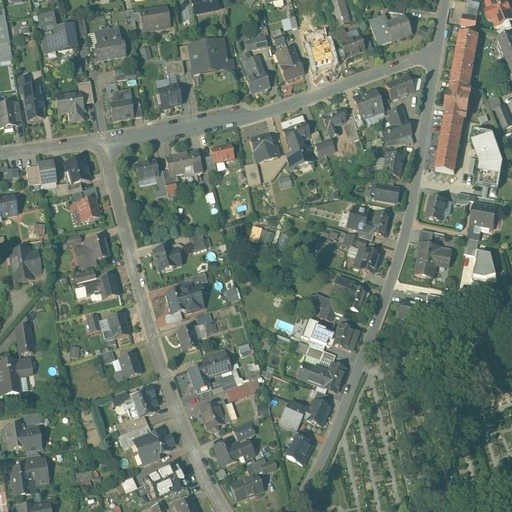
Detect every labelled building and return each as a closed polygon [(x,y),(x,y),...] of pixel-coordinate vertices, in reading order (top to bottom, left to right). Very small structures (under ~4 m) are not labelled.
[(195,0),(196,3),(191,4),(194,17),(195,17),(195,16),(217,11),(217,12),(215,0),(195,0)] [(342,0),(328,0),(336,30),(350,26),(342,0)] [(511,17),(504,0),(494,0),(487,3),(496,26),(497,27),(509,22),(511,20),(511,17)] [(404,8),(389,6),(388,13),(403,15),(404,8)] [(166,8),(141,12),(142,13),(133,15),(134,23),(143,21),(144,30),(153,29),(153,32),(169,29),(166,8)] [(132,11),(124,13),(127,30),(135,28),(134,23),(133,15),(132,11)] [(72,28),(56,30),(53,16),(39,18),(43,41),(42,41),(44,56),(60,53),(73,51),(74,51),(71,37),(73,37),(72,28)] [(477,18),(463,16),(461,28),(475,30),(477,18)] [(294,18),(288,20),(291,31),(297,29),(294,18)] [(382,24),(380,18),(368,23),(374,38),(378,36),(382,47),(391,43),(385,26),(386,26),(385,23),(382,24)] [(386,26),(385,26),(391,43),(410,36),(404,19),(386,26)] [(83,20),(71,22),(72,28),(73,37),(85,35),(83,20)] [(509,22),(497,27),(496,26),(494,27),(497,34),(511,28),(509,22)] [(6,25),(0,26),(0,46),(9,45),(6,25)] [(118,31),(107,33),(111,61),(126,58),(124,47),(123,46),(122,45),(121,45),(118,31)] [(279,31),(270,34),(273,40),(281,37),(279,31)] [(343,31),(332,36),(334,44),(338,42),(344,39),(344,40),(346,39),(343,31)] [(358,39),(356,33),(355,32),(351,34),(352,36),(346,39),(344,40),(345,44),(358,39)] [(107,33),(95,35),(97,49),(96,50),(95,50),(95,51),(97,63),(111,61),(107,33)] [(451,85),(469,89),(478,37),(460,34),(451,85)] [(511,34),(497,41),(504,56),(508,68),(511,76),(511,34)] [(260,35),(247,38),(250,51),(267,47),(265,38),(261,39),(260,35)] [(273,40),(272,40),(275,48),(284,44),(282,37),(281,37),(273,40)] [(333,65),(327,44),(324,45),(322,37),(310,40),(311,43),(312,48),(309,49),(315,70),(333,65)] [(358,39),(345,44),(344,40),(344,39),(338,42),(345,61),(364,53),(361,45),(358,39)] [(504,56),(497,41),(494,42),(501,57),(504,56)] [(203,45),(190,47),(192,60),(195,60),(196,67),(191,68),(193,78),(199,77),(198,72),(215,69),(215,68),(226,66),(225,62),(226,62),(222,42),(221,42),(223,48),(212,50),(212,47),(204,49),(203,45)] [(366,43),(361,45),(364,53),(364,54),(370,52),(366,43)] [(9,45),(0,46),(0,59),(11,58),(9,45)] [(187,47),(179,48),(181,62),(190,61),(187,47)] [(140,50),(143,61),(152,59),(149,48),(140,50)] [(292,49),(278,54),(281,62),(278,64),(280,68),(297,61),(292,49)] [(73,51),(60,53),(61,57),(64,59),(60,63),(68,70),(75,62),(70,58),(73,55),(73,51)] [(257,58),(250,61),(247,55),(240,58),(243,64),(239,65),(245,81),(263,74),(257,58)] [(297,61),(280,68),(285,83),(303,77),(297,61)] [(164,65),(167,78),(174,77),(184,75),(181,62),(164,65)] [(125,69),(113,71),(115,83),(127,81),(125,69)] [(245,81),(251,97),(269,90),(263,74),(245,81)] [(167,82),(156,84),(161,112),(171,110),(170,108),(181,106),(174,77),(167,78),(167,82)] [(408,78),(385,87),(391,102),(413,94),(408,78)] [(31,94),(28,79),(18,81),(20,96),(23,96),(23,102),(33,100),(31,94)] [(90,83),(83,84),(86,100),(92,99),(90,83)] [(469,89),(451,85),(449,92),(448,92),(445,113),(446,113),(444,120),(463,124),(464,121),(466,121),(467,116),(466,116),(470,97),(471,92),(469,92),(469,89)] [(130,91),(110,94),(108,94),(110,106),(128,102),(127,92),(130,92),(130,91)] [(375,93),(362,99),(361,98),(353,101),(359,117),(360,122),(361,122),(383,114),(375,93)] [(81,95),(55,98),(58,115),(72,113),(73,124),(83,122),(81,112),(83,112),(81,95)] [(497,97),(487,101),(491,112),(495,111),(502,108),(497,97)] [(33,100),(23,102),(27,123),(44,120),(40,99),(33,100)] [(110,106),(109,106),(112,123),(132,120),(133,120),(131,109),(130,102),(110,106)] [(19,105),(13,106),(16,123),(22,122),(19,105)] [(13,106),(0,107),(0,129),(16,127),(16,123),(13,106)] [(140,107),(131,109),(133,120),(132,120),(142,118),(140,107)] [(511,126),(511,125),(504,107),(502,108),(495,111),(503,130),(511,126)] [(401,109),(388,113),(392,125),(389,126),(390,129),(406,124),(401,109)] [(340,112),(322,118),(327,132),(330,140),(338,137),(335,129),(345,125),(340,112)] [(359,117),(352,120),(352,121),(352,122),(353,126),(354,126),(356,132),(364,129),(361,122),(360,122),(359,117)] [(463,124),(444,120),(444,121),(435,172),(454,175),(463,124)] [(298,121),(281,127),(287,146),(300,141),(309,138),(304,123),(299,125),(298,121)] [(406,124),(390,129),(384,131),(388,142),(384,143),(386,149),(406,146),(403,138),(407,137),(405,131),(408,130),(406,124)] [(353,126),(346,129),(351,143),(358,140),(356,132),(354,126),(353,126)] [(492,135),(474,132),(472,144),(480,167),(477,187),(498,191),(502,165),(492,135)] [(317,134),(311,136),(314,147),(321,144),(317,134)] [(268,136),(249,142),(254,156),(257,166),(278,160),(275,149),(272,150),(268,136)] [(300,141),(288,145),(291,155),(296,169),(312,164),(307,149),(303,150),(300,141)] [(331,141),(321,144),(324,152),(333,149),(331,141)] [(321,144),(314,147),(317,155),(324,152),(321,144)] [(230,147),(211,151),(212,158),(214,165),(233,161),(230,147)] [(197,154),(165,160),(168,172),(169,179),(170,179),(183,176),(182,172),(193,170),(194,177),(202,175),(197,154)] [(402,155),(393,154),(393,156),(386,155),(382,177),(399,180),(403,158),(401,158),(402,155)] [(291,155),(285,157),(290,171),(296,169),(291,155)] [(212,158),(204,160),(208,174),(216,172),(214,165),(212,158)] [(83,161),(64,166),(66,174),(69,173),(72,187),(90,183),(86,169),(85,169),(83,161)] [(155,163),(135,167),(138,183),(154,180),(158,179),(157,175),(155,163)] [(52,165),(37,167),(40,186),(41,188),(56,186),(52,165)] [(254,166),(244,168),(248,188),(260,186),(257,173),(255,173),(254,166)] [(37,168),(26,170),(29,187),(40,186),(37,168)] [(17,169),(2,170),(3,180),(18,179),(17,169)] [(193,170),(182,172),(183,176),(184,179),(194,177),(193,170)] [(168,172),(162,173),(164,186),(171,184),(170,179),(169,179),(168,172)] [(162,173),(157,175),(158,179),(154,180),(156,188),(165,186),(164,186),(162,173)] [(280,180),(282,189),(292,187),(290,178),(280,180)] [(171,184),(164,186),(165,186),(167,198),(177,196),(175,183),(171,184)] [(68,186),(55,188),(57,200),(82,194),(80,187),(69,190),(68,186)] [(165,186),(156,188),(157,193),(154,194),(156,201),(167,198),(165,186)] [(397,192),(378,188),(376,195),(375,201),(395,205),(397,192)] [(0,220),(17,217),(13,198),(0,200),(0,220)] [(446,202),(430,199),(425,219),(441,223),(446,202)] [(94,201),(77,206),(82,225),(99,220),(94,201)] [(496,209),(474,205),(470,227),(481,229),(480,232),(488,233),(489,230),(492,230),(496,209)] [(367,213),(353,210),(351,216),(350,215),(347,228),(358,231),(370,234),(372,227),(367,226),(367,225),(364,224),(367,213)] [(389,218),(375,215),(372,227),(370,234),(370,235),(373,236),(384,239),(389,218)] [(33,236),(45,236),(45,225),(33,225),(33,236)] [(474,229),(469,228),(467,240),(478,242),(480,235),(473,234),(474,229)] [(257,229),(253,240),(270,246),(274,235),(257,229)] [(370,234),(358,231),(356,238),(358,239),(371,243),(373,236),(370,235),(370,234)] [(433,234),(420,232),(418,245),(421,246),(421,244),(431,246),(433,234)] [(201,234),(189,237),(194,255),(206,251),(201,234)] [(278,249),(285,252),(290,238),(283,235),(278,249)] [(356,238),(346,235),(343,246),(355,249),(358,239),(356,238)] [(79,238),(66,241),(68,248),(81,245),(79,238)] [(109,259),(104,238),(84,243),(86,249),(86,250),(89,249),(93,263),(94,263),(109,259)] [(451,254),(438,252),(439,248),(431,246),(421,244),(421,246),(419,255),(415,276),(414,276),(414,277),(433,280),(436,263),(449,266),(451,254)] [(170,248),(153,253),(159,273),(180,267),(176,251),(171,253),(170,248)] [(86,249),(80,251),(81,257),(76,259),(79,270),(95,266),(94,263),(93,263),(89,249),(86,250),(86,249)] [(38,255),(29,257),(28,251),(10,254),(14,283),(31,280),(32,283),(35,282),(34,279),(41,277),(40,272),(38,255)] [(379,256),(365,251),(363,257),(358,271),(372,276),(379,256)] [(476,252),(475,258),(475,261),(477,261),(475,268),(473,268),(471,281),(472,281),(473,278),(484,280),(485,284),(496,281),(495,277),(496,277),(491,256),(490,256),(490,254),(476,252)] [(46,271),(40,272),(41,277),(34,279),(35,282),(32,283),(34,299),(48,285),(46,271)] [(93,273),(75,277),(77,286),(95,282),(93,273)] [(205,275),(189,279),(191,288),(200,285),(200,286),(207,284),(205,275)] [(77,286),(74,287),(77,300),(86,298),(86,297),(100,293),(102,302),(119,298),(114,277),(95,282),(77,286)] [(354,286),(337,280),(332,293),(349,299),(352,289),(353,290),(354,286)] [(191,288),(181,291),(187,312),(186,312),(187,315),(198,311),(194,297),(195,297),(196,297),(196,298),(197,298),(198,298),(203,296),(200,286),(200,285),(191,288)] [(238,289),(226,291),(228,304),(240,302),(238,289)] [(353,290),(352,289),(349,299),(345,309),(346,309),(359,314),(362,307),(365,308),(368,298),(365,296),(366,294),(353,290)] [(181,291),(165,296),(171,316),(178,314),(186,312),(187,312),(181,291)] [(329,301),(316,296),(312,306),(325,311),(329,301)] [(441,299),(428,296),(427,303),(440,306),(441,299)] [(345,309),(336,306),(336,304),(329,301),(325,311),(333,314),(343,317),(346,309),(345,309)] [(419,307),(402,304),(399,319),(424,324),(427,307),(419,306),(419,307)] [(325,311),(321,310),(318,319),(329,323),(333,314),(325,311)] [(178,314),(171,316),(165,317),(167,326),(181,322),(178,314)] [(199,325),(212,321),(210,315),(197,318),(199,325)] [(97,317),(87,320),(90,334),(100,332),(97,317)] [(124,317),(107,321),(112,341),(129,337),(124,317)] [(303,334),(308,319),(303,318),(298,333),(303,334)] [(29,327),(15,329),(19,357),(33,355),(29,327)] [(335,337),(325,333),(325,331),(314,327),(314,328),(315,328),(310,341),(309,341),(311,342),(331,350),(332,346),(331,346),(335,337)] [(356,333),(339,327),(335,337),(331,346),(332,346),(351,353),(356,341),(354,338),(356,333)] [(193,329),(177,333),(182,354),(199,349),(193,329)] [(309,341),(301,338),(299,344),(309,348),(311,342),(309,341)] [(80,359),(80,348),(71,348),(70,359),(80,359)] [(335,357),(309,348),(307,354),(333,364),(335,357)] [(223,352),(201,359),(202,365),(225,358),(223,352)] [(110,353),(97,357),(100,368),(114,363),(110,353)] [(134,356),(118,361),(122,373),(125,381),(141,376),(134,356)] [(225,358),(202,365),(203,368),(204,367),(208,380),(229,373),(228,368),(228,366),(227,366),(225,358)] [(30,361),(16,363),(18,380),(21,376),(32,374),(30,361)] [(15,362),(0,364),(0,383),(1,388),(0,387),(0,397),(0,399),(20,396),(18,380),(16,363),(15,362)] [(328,374),(303,365),(301,372),(300,371),(299,373),(300,373),(298,380),(325,390),(326,386),(324,385),(328,374)] [(345,371),(331,366),(328,374),(324,385),(326,386),(338,390),(345,371)] [(203,368),(188,373),(194,393),(211,388),(208,380),(204,367),(203,368)] [(122,373),(115,375),(118,383),(125,381),(122,373)] [(231,376),(219,380),(224,393),(227,392),(236,389),(231,376)] [(236,389),(227,392),(231,403),(248,397),(244,386),(236,389)] [(151,389),(149,390),(148,388),(142,390),(143,392),(144,392),(145,395),(148,394),(151,402),(153,401),(151,396),(153,395),(151,389)] [(143,392),(130,397),(132,402),(139,420),(144,418),(155,414),(153,408),(156,407),(153,401),(151,402),(148,394),(145,395),(144,392),(143,392)] [(329,398),(317,393),(314,400),(326,405),(329,398)] [(126,394),(111,400),(114,409),(129,403),(126,394)] [(330,410),(313,402),(309,413),(305,422),(321,429),(330,410)] [(223,403),(200,411),(207,431),(209,430),(209,432),(212,434),(217,432),(218,429),(217,427),(230,423),(223,403)] [(309,413),(289,404),(282,420),(298,427),(299,424),(305,422),(309,413)] [(258,417),(270,415),(269,407),(257,409),(258,417)] [(135,411),(128,413),(131,422),(139,420),(135,411)] [(41,414),(20,417),(22,427),(23,427),(23,428),(42,425),(41,414)] [(131,422),(114,428),(118,439),(132,434),(148,428),(144,418),(139,420),(131,422)] [(298,427),(282,420),(279,427),(294,434),(295,434),(298,427)] [(249,425),(233,432),(238,444),(254,436),(249,425)] [(37,430),(23,432),(23,428),(23,427),(22,427),(4,429),(8,452),(25,450),(26,453),(40,451),(37,430)] [(148,428),(132,434),(136,443),(143,441),(146,440),(146,439),(151,437),(148,428)] [(151,437),(146,439),(146,440),(148,445),(154,459),(155,459),(171,452),(169,448),(166,440),(162,432),(151,437)] [(132,434),(118,439),(122,449),(123,451),(137,445),(136,443),(132,434)] [(295,434),(294,434),(290,440),(295,442),(303,443),(305,438),(295,434)] [(303,443),(295,442),(286,459),(302,467),(306,459),(304,458),(310,447),(303,443)] [(148,445),(146,446),(145,443),(138,446),(141,454),(139,454),(145,467),(157,462),(156,462),(155,459),(154,459),(148,445)] [(230,443),(214,449),(222,469),(237,462),(230,443)] [(39,457),(24,459),(26,469),(40,467),(40,463),(39,457)] [(44,462),(40,463),(40,467),(26,469),(27,476),(35,475),(36,482),(47,481),(44,462)] [(273,463),(260,468),(263,476),(276,470),(273,463)] [(176,467),(161,474),(165,484),(169,493),(185,486),(176,467)] [(26,469),(11,471),(15,498),(36,495),(34,482),(28,482),(27,476),(26,469)] [(257,477),(232,487),(238,503),(263,493),(257,477)] [(133,479),(121,484),(125,495),(137,490),(133,479)] [(165,484),(160,486),(163,495),(169,493),(165,484)] [(159,496),(148,500),(152,509),(163,505),(159,496)] [(195,511),(191,500),(174,508),(176,511),(195,511)]
